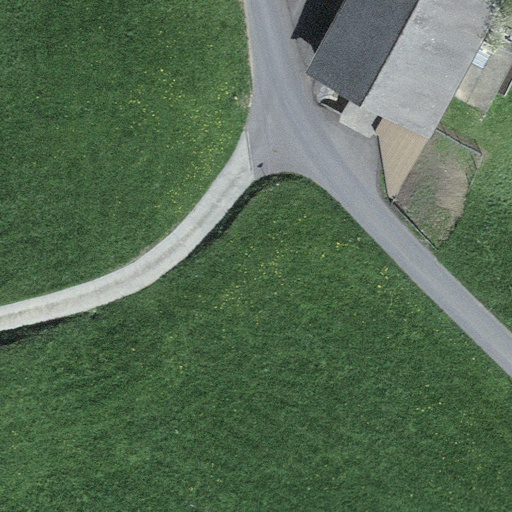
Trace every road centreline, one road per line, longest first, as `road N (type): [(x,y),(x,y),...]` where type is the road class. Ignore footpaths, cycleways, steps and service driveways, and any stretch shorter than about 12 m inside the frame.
road 1 (residential): [(263,0),(288,133),(511,356)]
road 2 (track): [(0,325),(139,287),(288,133)]
